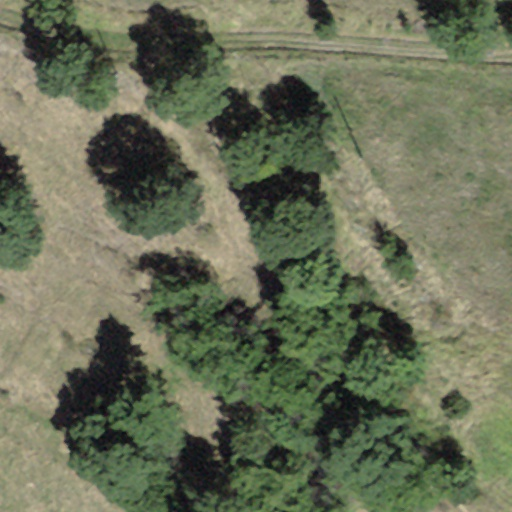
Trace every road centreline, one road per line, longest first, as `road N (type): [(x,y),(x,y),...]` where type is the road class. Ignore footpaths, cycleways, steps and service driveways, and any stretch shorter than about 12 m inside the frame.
road 1 (track): [(511,48),(149,37)]
road 2 (track): [(0,13),(149,37)]
